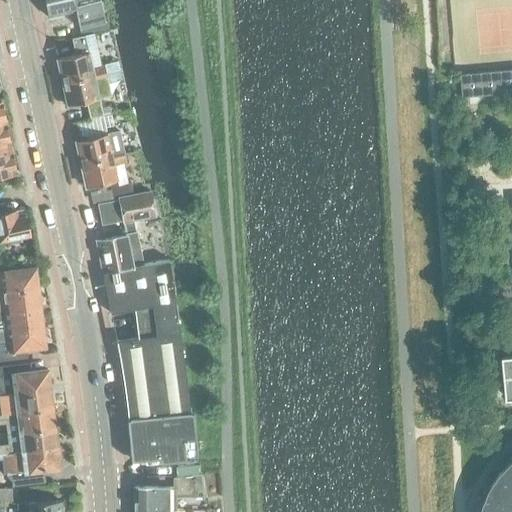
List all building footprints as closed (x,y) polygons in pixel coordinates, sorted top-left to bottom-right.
[(44,0),(49,17),(76,11),(80,28),(98,24),(92,0),(44,0)] [(63,81),(106,72),(104,64),(92,66),(85,36),(74,38),(77,53),(58,58),(63,81)] [(511,69),(472,73),(461,74),(463,96),(463,97),(470,96),(511,92),(511,355),(504,356),(508,398),(511,397),(511,69)] [(106,72),(63,81),(68,105),(86,101),(90,118),(103,115),(99,98),(100,98),(111,95),(106,72)] [(6,122),(0,123),(0,152),(6,151),(5,145),(11,144),(6,122)] [(81,163),(124,154),(123,146),(110,148),(107,132),(76,139),(81,163)] [(6,151),(0,152),(0,176),(17,173),(12,150),(6,151)] [(126,161),(124,154),(81,163),(87,187),(111,182),(114,197),(134,193),(131,181),(119,184),(118,180),(117,180),(114,164),(126,161)] [(120,197),(124,221),(134,219),(156,215),(151,191),(120,197)] [(0,241),(31,235),(25,208),(0,212),(0,241)] [(103,272),(143,264),(137,232),(134,219),(124,221),(127,234),(96,240),(103,272)] [(170,259),(143,264),(103,272),(110,314),(135,308),(138,337),(117,340),(122,367),(124,380),(125,392),(127,407),(128,419),(191,413),(170,259)] [(0,291),(37,287),(35,267),(0,271),(0,280),(0,282),(0,291)] [(37,287),(0,291),(0,310),(40,306),(37,287)] [(42,325),(40,306),(0,310),(0,320),(4,320),(5,330),(42,325)] [(42,325),(5,330),(0,330),(0,339),(7,339),(8,349),(0,350),(0,360),(28,357),(26,347),(45,345),(42,325)] [(0,394),(50,388),(47,368),(29,371),(28,362),(0,365),(0,394)] [(52,408),(50,388),(0,394),(0,404),(4,403),(6,413),(6,414),(52,408)] [(6,414),(6,413),(0,413),(0,423),(6,423),(7,433),(55,427),(52,408),(6,414)] [(193,413),(191,413),(128,419),(132,460),(161,458),(161,461),(197,458),(193,413)] [(55,427),(7,433),(6,433),(7,443),(5,443),(5,444),(0,444),(0,453),(4,453),(57,446),(55,427)] [(60,466),(57,446),(4,453),(7,476),(12,480),(13,486),(46,481),(44,468),(60,466)] [(511,511),(511,459),(501,470),(490,485),(483,503),(481,511),(511,511)] [(172,511),(173,509),(176,509),(176,497),(205,497),(202,474),(176,477),(176,486),(135,486),(135,509),(169,509),(169,511),(172,511)] [(0,488),(0,500),(12,500),(12,488),(0,488)] [(61,511),(61,500),(27,502),(17,503),(17,511),(61,511)]
